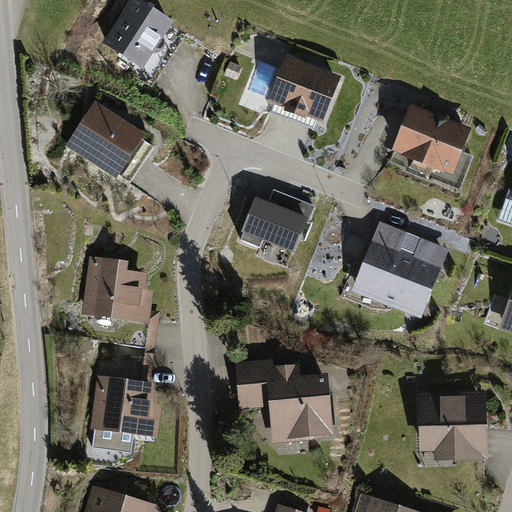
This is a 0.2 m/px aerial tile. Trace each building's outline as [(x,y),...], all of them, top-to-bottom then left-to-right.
[(174,20),(142,0),(129,0),(103,42),(144,68),(174,20)] [(343,76),(287,54),(269,101),(325,123),(343,76)] [(231,63),(225,76),(237,81),(243,68),(231,63)] [(144,136),(93,104),(65,147),(118,180),(120,177),(130,184),(153,147),(141,140),(144,136)] [(476,131),(410,104),(390,152),(456,179),(476,131)] [(268,203),(255,198),(241,234),(243,235),(241,242),(259,249),(262,242),(293,254),(305,224),(308,225),(315,208),(273,191),(268,203)] [(511,191),(500,220),(511,224),(511,191)] [(453,251),(380,223),(353,293),(421,321),(453,251)] [(128,263),(89,258),(81,316),(110,320),(150,326),(156,288),(146,287),(148,273),(127,270),(128,263)] [(511,295),(500,330),(511,333),(511,295)] [(150,326),(110,320),(106,343),(147,349),(150,326)] [(114,355),(110,379),(152,385),(155,361),(114,355)] [(281,357),(239,361),(243,415),(268,413),(270,443),(346,437),(342,381),(305,384),(304,372),(282,373),(281,357)] [(110,379),(101,378),(93,448),(133,452),(135,435),(160,438),(164,406),(154,405),(156,384),(152,385),(110,379)] [(497,393),(425,394),(426,460),(498,459),(497,393)] [(159,511),(161,506),(91,485),(82,511),(159,511)] [(411,511),(363,496),(357,511),(411,511)]
